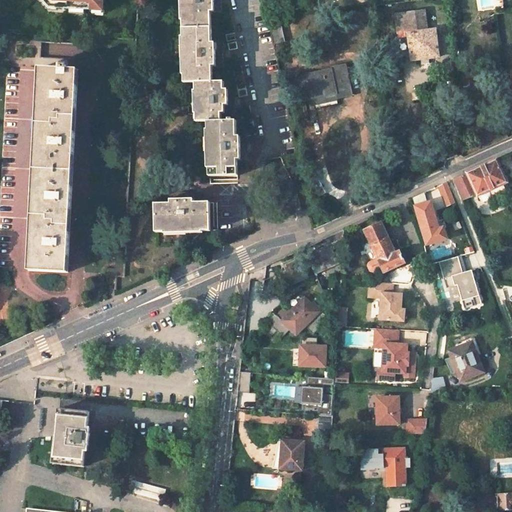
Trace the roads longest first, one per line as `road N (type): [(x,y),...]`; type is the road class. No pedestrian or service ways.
road 1 (tertiary): [(511,142),(311,234),(275,242)]
road 2 (tertiary): [(223,316),(207,511)]
road 3 (unclassified): [(137,306),(0,368)]
